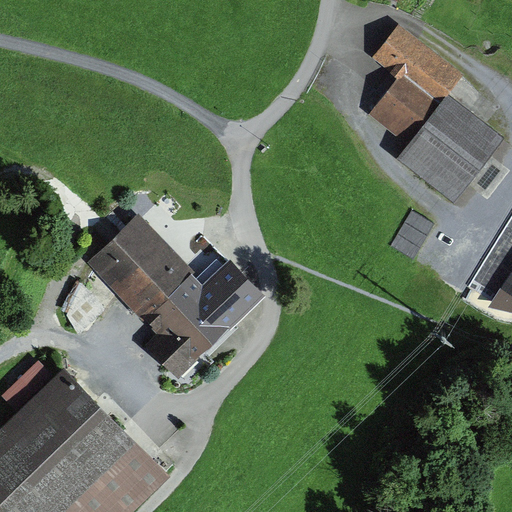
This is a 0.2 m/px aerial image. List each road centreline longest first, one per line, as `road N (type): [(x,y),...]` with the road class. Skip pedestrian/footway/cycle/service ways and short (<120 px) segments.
road 1 (track): [(257,249),(269,284),(270,338),(250,374),(204,420),(161,430),(71,362),(39,349),(0,371)]
road 2 (unclassified): [(330,0),(326,25),(282,110),(242,135),(117,74),(0,44)]
road 3 (track): [(0,153),(64,196),(74,223),(39,349)]
